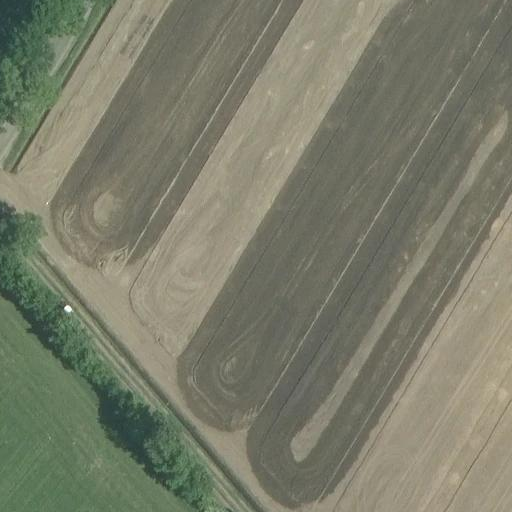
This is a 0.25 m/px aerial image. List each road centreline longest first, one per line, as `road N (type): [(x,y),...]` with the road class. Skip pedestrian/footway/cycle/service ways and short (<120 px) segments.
road 1 (track): [(234,511),(0,235)]
road 2 (unclassified): [(0,143),(87,0)]
